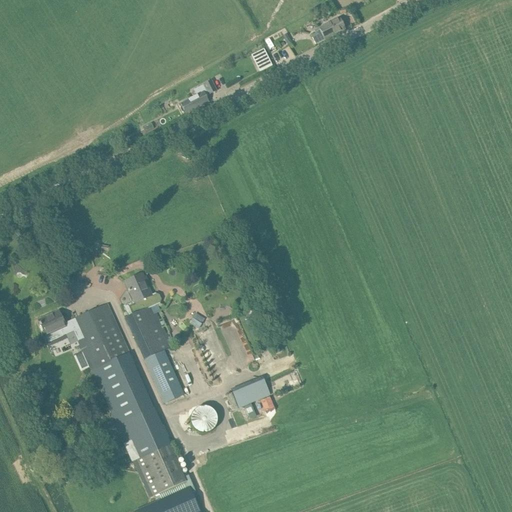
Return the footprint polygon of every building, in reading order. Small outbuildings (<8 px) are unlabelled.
[(311,35),(315,44),(325,40),(345,29),(339,18),(319,28),(314,31),(315,33),(311,35)] [(252,55),(260,70),(260,71),(261,71),(273,65),(264,49),(252,55)] [(180,104),(186,114),(208,102),(205,97),(216,91),(211,81),(193,90),(196,95),(180,104)] [(144,360),(164,404),(184,394),(164,351),(175,346),(159,311),(154,314),(152,308),(159,304),(161,300),(159,296),(155,294),(151,295),(142,274),(125,281),(134,301),(123,306),(128,317),(125,318),(144,360)] [(58,311),(38,321),(48,342),(74,331),(116,425),(149,499),(155,497),(185,484),(187,483),(186,482),(176,460),(106,305),(69,321),(70,323),(64,326),(58,311)] [(250,318),(245,321),(252,336),(253,339),(266,334),(256,312),(249,316),(250,318)] [(262,377),(230,390),(238,409),(270,396),(262,377)] [(217,421),(217,420),(216,418),(216,415),(214,412),(212,410),(210,409),(207,408),(205,407),(202,407),(199,408),(197,409),(195,411),(193,413),(192,415),(191,419),(191,422),(192,424),(193,426),(194,429),(196,430),(199,432),(203,433),(206,433),(208,432),(210,431),(212,430),(214,427),(216,425),(216,424),(217,421)] [(157,502),(135,511),(198,511),(187,488),(187,489),(185,484),(155,497),(157,502)]
